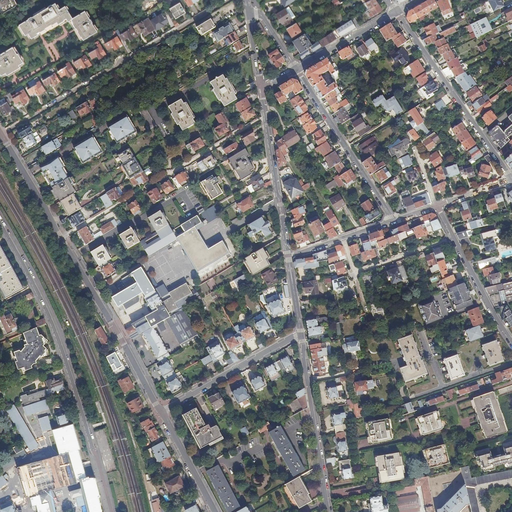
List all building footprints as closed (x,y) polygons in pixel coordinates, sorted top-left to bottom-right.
[(0,0),(0,7),(3,13),(11,8),(16,6),(12,0),(0,0)] [(378,4),(375,0),(370,0),(366,3),(367,4),(365,6),(366,7),(368,6),(370,9),(378,4)] [(433,0),(429,0),(426,2),(431,11),(437,7),(433,0)] [(450,8),(446,0),(441,0),(437,2),(441,12),(450,8)] [(490,13),(494,12),(488,0),(485,2),(490,13)] [(488,0),(494,12),(503,7),(502,3),(503,3),(501,0),(488,0)] [(175,18),(185,12),(179,2),(170,8),(175,18)] [(426,2),(419,6),(424,15),(431,11),(426,2)] [(90,19),(85,10),(73,18),(65,6),(59,9),(55,3),(52,5),(52,4),(48,6),(48,7),(32,17),(31,16),(28,18),(29,19),(19,24),(26,35),(29,33),(32,38),(38,34),(37,33),(40,31),(40,32),(46,28),(45,27),(52,24),(57,21),(59,23),(64,20),(64,19),(66,18),(68,21),(71,19),(73,22),(72,22),(75,28),(76,28),(78,30),(77,31),(80,36),(81,36),(83,39),(97,31),(92,23),(92,22),(90,19)] [(383,10),(378,4),(370,9),(372,11),(369,13),(371,17),(383,10)] [(292,18),(295,16),(289,6),(285,8),(277,14),(283,23),(284,23),(286,25),(290,22),(290,23),(294,21),(292,18)] [(419,6),(413,10),(418,19),(424,15),(419,6)] [(505,19),(506,18),(508,22),(511,20),(511,19),(511,8),(502,13),(505,19)] [(408,12),(406,18),(410,23),(418,19),(413,10),(408,12)] [(167,13),(171,19),(175,27),(179,25),(176,20),(175,20),(170,11),(167,13)] [(340,11),(335,15),(342,26),(347,22),(343,15),(340,11)] [(486,17),(470,25),(473,31),(476,38),(480,36),(492,30),(486,17)] [(146,19),(132,27),(137,35),(142,32),(144,36),(155,29),(148,18),(146,19)] [(360,26),(354,18),(351,20),(356,28),(360,26)] [(171,19),(167,21),(172,29),(175,27),(171,19)] [(199,32),(200,31),(202,35),(215,27),(210,19),(196,28),(199,32)] [(331,28),(326,20),(320,23),(326,32),(331,28)] [(342,26),(337,29),(341,37),(356,28),(351,20),(347,22),(342,26)] [(259,22),(255,24),(257,32),(263,29),(259,22)] [(296,22),(287,28),(293,36),(302,31),(296,22)] [(229,23),(212,33),(218,42),(225,37),(234,32),(234,31),(238,29),(236,24),(231,27),(229,23)] [(386,42),(391,38),(398,48),(406,42),(402,36),(399,38),(390,23),(379,30),(386,42)] [(424,29),(426,34),(419,37),(422,41),(441,31),(438,26),(435,28),(433,24),(424,29)] [(441,31),(422,41),(426,46),(434,42),(443,38),(456,31),(453,25),(441,31)] [(119,28),(114,31),(116,34),(120,40),(123,39),(128,37),(130,40),(137,36),(137,35),(132,27),(128,29),(122,33),(119,28)] [(226,44),(228,42),(230,45),(239,39),(234,32),(225,37),(227,40),(224,41),(226,44)] [(336,38),(332,32),(318,41),(319,42),(322,47),(336,38)] [(293,41),(299,49),(309,42),(310,41),(308,38),(307,39),(304,34),(293,41)] [(98,40),(101,45),(104,51),(112,46),(115,49),(119,47),(114,38),(106,43),(103,38),(98,40)] [(443,38),(434,42),(437,49),(446,44),(446,43),(448,42),(447,39),(444,40),(443,38)] [(368,52),(366,50),(368,49),(364,44),(361,39),(358,41),(362,46),(356,50),(361,57),(368,52)] [(370,39),(364,44),(368,49),(370,52),(376,48),(370,39)] [(238,52),(243,48),(239,41),(233,44),(235,47),(233,48),(234,50),(236,49),(238,52)] [(301,52),(311,45),(309,42),(299,49),(301,52)] [(446,44),(437,49),(440,56),(443,54),(450,51),(454,49),(455,48),(455,47),(450,49),(447,44),(446,44)] [(18,53),(17,54),(13,47),(0,54),(0,73),(1,75),(5,72),(7,74),(20,67),(19,64),(23,62),(18,53)] [(99,58),(103,56),(98,47),(89,53),(92,58),(97,55),(99,58)] [(348,47),(338,53),(343,60),(347,57),(348,59),(353,56),(348,47)] [(406,53),(403,48),(391,56),(394,61),(398,58),(403,65),(410,61),(405,53),(406,53)] [(281,64),(281,63),(284,61),(277,50),(268,55),(276,68),(281,64)] [(450,51),(443,54),(447,62),(447,63),(456,58),(454,53),(452,54),(450,51)] [(87,65),(88,66),(92,64),(86,55),(74,62),(76,67),(81,64),(83,67),(87,65)] [(447,63),(449,67),(442,70),(444,73),(462,64),(461,63),(459,64),(456,58),(447,63)] [(335,73),(330,65),(327,59),(306,71),(305,76),(320,99),(333,90),(337,88),(335,86),(334,83),(335,82),(334,80),(340,75),(337,71),(335,73)] [(501,59),(495,63),(499,70),(505,66),(502,60),(501,59)] [(413,71),(410,73),(413,78),(424,71),(417,60),(409,65),(413,71)] [(68,77),(75,72),(74,71),(69,62),(66,64),(67,66),(61,69),(60,67),(57,69),(58,71),(61,76),(66,73),(68,77)] [(330,65),(335,73),(337,71),(338,70),(334,63),(330,65)] [(463,63),(462,64),(444,73),(447,76),(452,73),(455,78),(464,73),(462,69),(465,67),(464,65),(463,63)] [(57,83),(53,76),(56,74),(52,67),(48,70),(52,75),(43,80),(46,85),(51,82),(53,86),(57,83)] [(458,84),(459,83),(465,92),(476,85),(469,75),(467,77),(465,73),(464,73),(455,78),(456,79),(455,79),(458,84)] [(421,86),(422,84),(424,86),(432,81),(436,78),(434,76),(428,79),(429,80),(427,81),(426,79),(427,78),(425,74),(416,79),(421,86)] [(219,101),(220,100),(224,107),(237,100),(234,95),(236,94),(236,93),(235,94),(227,79),(225,80),(223,75),(210,83),(214,89),(212,90),(219,101)] [(292,79),(279,87),(282,92),(283,95),(289,92),(291,92),(292,91),(295,96),(303,90),(297,80),(292,79)] [(430,94),(437,89),(432,81),(424,86),(422,87),(427,95),(429,94),(430,94)] [(38,95),(42,92),(37,84),(28,89),(31,94),(35,91),(38,95)] [(466,93),(471,100),(466,104),(468,107),(472,104),(476,101),(475,100),(481,95),(475,87),(466,93)] [(10,93),(7,95),(8,98),(11,102),(14,100),(15,103),(20,100),(23,103),(27,101),(27,100),(30,99),(24,89),(12,96),(10,93)] [(337,95),(333,90),(320,99),(323,103),(326,101),(327,102),(337,95)] [(279,93),(274,95),(279,104),(286,100),(285,98),(283,95),(282,92),(279,93)] [(337,95),(327,102),(330,106),(337,102),(337,101),(335,98),(339,96),(338,95),(337,95)] [(395,116),(403,111),(394,96),(386,101),(382,95),(372,101),(376,107),(381,104),(385,111),(390,111),(391,110),(395,116)] [(476,110),(478,112),(474,116),(476,118),(480,115),(479,113),(491,105),(489,103),(490,102),(498,97),(496,95),(485,103),(483,105),(476,110)] [(293,99),(290,101),(295,108),(303,103),(303,102),(304,101),(302,98),(301,99),(300,98),(299,99),(298,96),(297,97),(296,96),(293,98),(293,99)] [(3,99),(0,100),(0,106),(5,114),(11,110),(12,111),(15,109),(11,102),(8,98),(4,100),(3,99)] [(246,98),(236,104),(241,113),(251,107),(246,98)] [(474,107),(472,108),(474,111),(483,105),(485,103),(481,98),(476,101),(472,104),(474,107)] [(177,125),(178,125),(182,131),(195,124),(193,119),(194,118),(185,104),(185,103),(183,104),(181,100),(168,107),(172,114),(171,115),(177,125)] [(337,102),(330,106),(334,113),(343,108),(348,104),(345,100),(338,104),(337,102)] [(87,114),(91,111),(86,102),(77,108),(81,115),(86,112),(87,114)] [(305,108),(306,107),(303,103),(295,108),(299,115),(307,110),(305,108)] [(412,123),(415,122),(417,126),(422,122),(425,120),(424,117),(421,119),(416,109),(421,106),(419,105),(408,112),(411,116),(411,117),(413,119),(410,120),(412,123)] [(246,121),(255,115),(251,107),(241,113),(246,121)] [(345,112),(343,108),(334,113),(337,117),(345,112)] [(146,109),(140,112),(150,130),(157,126),(146,109)] [(490,111),(482,118),(488,125),(496,118),(490,111)] [(347,115),(345,112),(337,117),(339,121),(347,115)] [(495,142),(501,149),(511,138),(511,137),(511,113),(508,117),(508,118),(511,122),(511,125),(503,133),(498,126),(497,126),(497,125),(496,126),(489,131),(489,132),(489,133),(495,141),(495,142)] [(307,114),(299,119),(304,125),(312,120),(310,116),(309,116),(307,114)] [(350,119),(349,119),(360,136),(370,130),(366,123),(364,125),(360,119),(358,114),(350,119)] [(350,119),(347,115),(339,121),(341,124),(349,119),(350,119)] [(113,123),(116,126),(110,130),(118,143),(136,133),(126,116),(117,121),(113,123)] [(95,127),(100,125),(96,117),(91,119),(95,127)] [(230,120),(229,121),(235,131),(239,129),(240,129),(240,128),(238,128),(234,122),(232,123),(230,119),(230,120)] [(314,125),(315,124),(313,120),(312,120),(304,125),(303,126),(308,134),(316,129),(314,125)] [(422,122),(417,126),(408,132),(411,136),(414,140),(414,141),(419,137),(415,132),(420,129),(426,138),(432,134),(429,131),(428,131),(422,122)] [(219,137),(229,131),(224,123),(215,129),(219,137)] [(461,123),(452,129),(456,136),(465,130),(461,123)] [(28,126),(18,132),(23,139),(32,134),(33,134),(28,126)] [(253,136),(254,134),(251,130),(241,137),(243,141),(243,142),(244,142),(245,143),(244,144),(245,145),(246,144),(246,145),(255,140),(253,136)] [(317,138),(314,139),(319,146),(326,142),(325,140),(326,139),(323,134),(320,130),(314,133),(317,138)] [(465,130),(456,136),(461,143),(470,137),(465,130)] [(295,131),(281,139),(287,148),(301,140),(295,131)] [(28,150),(37,144),(32,134),(23,139),(25,144),(24,144),(28,150)] [(80,143),(82,146),(76,150),(77,150),(84,163),(102,153),(92,136),(83,141),(80,143)] [(463,148),(464,147),(466,150),(475,144),(470,137),(461,143),(463,146),(462,146),(463,148)] [(195,151),(204,146),(199,138),(186,146),(188,150),(192,148),(195,151)] [(428,150),(427,151),(429,154),(437,149),(432,142),(434,141),(432,139),(431,140),(430,138),(423,142),(428,150)] [(278,142),(276,143),(279,149),(282,154),(283,156),(290,153),(287,148),(281,139),(277,141),(278,142)] [(365,155),(366,155),(368,158),(377,153),(380,151),(378,147),(379,147),(376,142),(374,143),(371,139),(360,146),(363,151),(362,151),(365,155)] [(401,141),(388,150),(391,155),(394,153),(395,154),(397,158),(409,153),(407,149),(408,148),(407,145),(406,143),(407,142),(409,141),(409,140),(408,140),(407,139),(406,139),(405,139),(404,139),(404,140),(401,141)] [(46,155),(57,149),(52,141),(41,148),(46,155)] [(236,142),(225,149),(228,154),(230,158),(241,151),(236,142)] [(323,156),(332,150),(326,142),(319,146),(317,147),(318,148),(317,149),(318,151),(319,150),(323,156)] [(312,143),(305,148),(308,153),(315,149),(312,143)] [(468,161),(471,165),(475,162),(474,161),(482,155),(476,147),(468,152),(472,157),(472,158),(468,161)] [(120,154),(116,156),(122,165),(134,158),(129,149),(125,151),(124,149),(119,152),(120,154)] [(276,150),(277,156),(279,167),(285,163),(286,162),(283,156),(282,154),(279,149),(276,150)] [(249,155),(248,156),(244,150),(243,150),(241,151),(230,158),(232,161),(231,161),(240,176),(241,176),(243,179),(252,174),(250,171),(254,169),(252,166),(253,165),(251,162),(250,160),(250,161),(249,161),(247,157),(249,156),(249,155)] [(325,157),(329,163),(327,164),(330,168),(335,165),(341,161),(338,157),(334,151),(325,157)] [(442,161),(436,152),(428,157),(434,167),(442,161)] [(385,165),(382,160),(377,153),(368,158),(362,163),(370,175),(385,165)] [(484,157),(488,163),(493,160),(488,154),(484,157)] [(207,169),(216,163),(211,155),(210,156),(208,155),(208,156),(207,157),(197,163),(201,171),(206,168),(207,169)] [(408,155),(401,158),(403,163),(400,165),(402,169),(412,164),(408,155)] [(134,158),(122,165),(130,179),(134,177),(143,172),(135,157),(134,158)] [(48,169),(43,172),(52,188),(70,178),(58,158),(46,165),(48,169)] [(165,158),(161,161),(165,167),(169,165),(165,158)] [(341,161),(335,165),(341,175),(334,179),(336,183),(337,185),(339,187),(344,184),(341,179),(343,178),(347,183),(356,178),(350,169),(347,171),(341,161)] [(447,168),(442,169),(445,178),(449,177),(449,178),(460,174),(458,168),(456,164),(447,168)] [(488,178),(491,168),(482,165),(479,175),(488,178)] [(438,181),(440,181),(441,183),(446,181),(445,178),(442,169),(441,166),(436,169),(437,171),(435,172),(438,181)] [(464,166),(458,168),(460,174),(460,175),(464,174),(464,175),(467,174),(469,178),(475,176),(472,167),(466,169),(465,168),(465,167),(464,166)] [(391,176),(385,167),(375,174),(381,183),(391,176)] [(414,171),(413,171),(412,167),(405,170),(406,172),(409,182),(417,179),(414,171)] [(192,181),(186,171),(172,179),(178,189),(182,187),(180,183),(188,178),(190,182),(192,181)] [(143,172),(134,177),(137,182),(139,185),(143,182),(144,183),(148,181),(143,172)] [(396,191),(392,186),(401,181),(398,175),(385,183),(386,185),(383,187),(389,196),(396,191)] [(219,178),(220,178),(219,177),(217,179),(216,177),(214,178),(212,176),(201,182),(201,183),(202,182),(208,193),(209,192),(213,199),(211,200),(223,193),(218,184),(222,182),(219,178)] [(74,185),(70,178),(52,188),(53,190),(57,196),(60,202),(73,194),(76,193),(72,186),(74,185)] [(304,178),(297,181),(301,187),(307,183),(306,181),(304,178)] [(252,193),(264,186),(265,188),(272,185),(271,181),(264,184),(261,179),(250,186),(250,187),(252,193)] [(290,179),(284,183),(288,191),(287,192),(291,199),(303,192),(303,191),(301,187),(297,181),(296,179),(292,181),(292,180),(290,179)] [(324,186),(326,189),(333,185),(334,187),(337,185),(336,183),(334,179),(324,186)] [(171,191),(174,189),(169,181),(165,184),(161,186),(166,194),(168,193),(169,194),(171,192),(171,191)] [(438,185),(432,187),(434,193),(440,191),(440,192),(445,190),(443,186),(445,186),(445,185),(447,184),(446,181),(441,183),(438,185)] [(115,188),(106,194),(111,201),(115,199),(116,200),(120,197),(120,196),(122,194),(123,193),(119,187),(118,187),(116,189),(115,188)] [(156,189),(148,194),(154,204),(162,199),(156,189)] [(405,203),(404,203),(407,212),(415,209),(413,204),(411,199),(408,190),(405,191),(405,192),(407,198),(403,199),(405,203)] [(427,204),(431,203),(428,193),(420,196),(422,201),(426,199),(427,204)] [(73,194),(60,202),(69,216),(81,208),(73,194)] [(106,194),(101,197),(106,205),(108,208),(113,205),(111,201),(106,194)] [(339,194),(332,199),(338,208),(345,204),(339,194)] [(494,196),(495,199),(497,203),(504,201),(501,194),(494,196)] [(411,199),(413,204),(415,209),(427,204),(426,199),(422,201),(420,196),(411,199)] [(243,212),(254,206),(251,201),(249,202),(247,198),(237,205),(239,209),(241,208),(243,212)] [(329,200),(335,210),(338,208),(332,199),(329,200)] [(488,204),(486,204),(488,211),(491,210),(492,213),(499,210),(497,203),(495,199),(487,201),(488,204)] [(367,213),(373,208),(368,200),(361,204),(367,213)] [(133,214),(140,209),(136,201),(132,204),(128,206),(133,214)] [(464,221),(467,220),(467,223),(470,222),(473,221),(472,218),(470,212),(468,207),(466,201),(461,203),(464,211),(460,212),(464,221)] [(294,212),(293,213),(295,218),(301,215),(305,213),(302,205),(301,205),(297,207),(298,208),(295,209),(293,210),(294,212)] [(332,225),(333,226),(339,223),(336,217),(331,210),(325,214),(327,216),(328,217),(330,222),(332,225)] [(160,211),(148,218),(156,232),(169,225),(160,211)] [(71,224),(73,224),(75,227),(85,221),(80,212),(68,219),(71,224)] [(218,213),(207,220),(194,227),(197,231),(217,219),(223,230),(227,227),(218,213)] [(424,222),(431,219),(431,221),(437,218),(435,215),(432,213),(423,216),(424,222)] [(295,227),(304,223),(301,215),(295,218),(293,219),(294,221),(293,222),(295,227)] [(473,221),(470,222),(472,229),(484,226),(482,219),(481,219),(479,215),(477,216),(472,218),(473,221)] [(248,225),(252,231),(248,234),(250,237),(254,235),(258,241),(272,233),(268,227),(267,227),(265,228),(264,226),(265,225),(266,224),(261,217),(253,222),(248,225)] [(362,217),(358,220),(362,227),(367,225),(362,217)] [(318,220),(316,218),(314,219),(315,222),(309,225),(314,236),(324,231),(318,220)] [(431,221),(425,223),(429,234),(433,232),(443,229),(437,218),(431,221)] [(415,219),(413,219),(416,227),(421,225),(421,222),(417,224),(415,219)] [(102,232),(93,237),(87,226),(77,232),(79,235),(80,236),(81,238),(85,245),(111,230),(117,226),(113,221),(111,222),(100,228),(102,232)] [(323,226),(327,232),(330,238),(337,236),(333,229),(334,228),(333,226),(332,225),(330,222),(323,226)] [(424,235),(425,236),(429,234),(425,223),(421,225),(416,227),(413,228),(417,238),(424,235)] [(395,235),(409,229),(407,224),(393,230),(395,235)] [(130,229),(119,235),(128,249),(140,242),(132,228),(131,228),(130,227),(130,228),(130,229)] [(222,240),(208,249),(197,231),(194,227),(193,228),(179,236),(176,238),(190,260),(197,272),(229,253),(222,240)] [(499,231),(501,230),(500,228),(497,229),(494,230),(491,231),(481,234),(487,252),(496,249),(493,238),(497,236),(496,233),(500,232),(499,231)] [(295,238),(297,238),(301,248),(307,246),(301,229),(293,232),(295,238)] [(470,229),(456,233),(460,239),(468,237),(471,236),(472,236),(470,229)] [(382,230),(368,235),(369,239),(370,242),(376,240),(377,242),(384,239),(383,236),(384,235),(382,230)] [(397,234),(399,240),(400,240),(403,239),(407,237),(405,231),(397,234)] [(397,234),(388,238),(389,243),(396,241),(397,246),(401,244),(399,240),(397,234)] [(369,239),(362,242),(365,251),(373,248),(376,247),(375,243),(371,245),(370,242),(369,239)] [(385,243),(388,242),(386,239),(377,243),(379,249),(386,246),(385,243)] [(357,244),(349,246),(352,256),(360,253),(359,252),(357,244)] [(0,288),(5,299),(23,289),(0,245),(0,288)] [(335,246),(337,251),(339,259),(340,261),(342,261),(347,259),(343,246),(340,245),(335,246)] [(103,246),(91,253),(99,266),(100,266),(107,261),(109,260),(111,259),(103,246)] [(245,259),(243,260),(253,276),(270,266),(266,260),(269,258),(268,258),(265,252),(263,248),(245,259)] [(364,260),(376,256),(373,248),(365,251),(362,252),(364,260)] [(433,251),(434,252),(436,260),(444,257),(441,248),(439,249),(433,251)] [(318,258),(316,258),(317,262),(318,261),(328,260),(327,255),(327,249),(317,253),(318,258)] [(337,251),(327,255),(328,260),(329,262),(339,259),(337,251)] [(430,267),(432,272),(440,269),(437,262),(436,260),(434,252),(430,254),(430,255),(426,257),(429,265),(432,264),(433,266),(430,267)] [(305,258),(306,263),(317,262),(316,258),(318,258),(317,253),(313,254),(313,257),(305,258)] [(489,266),(489,265),(497,262),(496,260),(495,257),(482,260),(478,262),(480,268),(489,266)] [(296,260),(295,263),(296,267),(304,266),(304,268),(319,266),(318,261),(317,262),(306,263),(305,258),(296,260)] [(101,268),(107,278),(116,272),(111,263),(109,260),(107,261),(100,266),(101,268)] [(444,260),(437,262),(440,269),(441,273),(442,275),(447,273),(446,271),(448,270),(444,260)] [(338,275),(346,273),(342,261),(340,261),(329,265),(331,270),(336,269),(337,271),(336,272),(336,273),(337,272),(338,275)] [(392,284),(408,278),(403,265),(387,271),(392,284)] [(239,278),(232,267),(212,278),(217,285),(223,281),(225,285),(229,283),(234,280),(239,278)] [(493,267),(482,269),(484,277),(488,276),(494,274),(493,267)] [(153,312),(158,320),(168,314),(171,312),(171,313),(182,307),(195,299),(197,298),(199,296),(195,289),(191,292),(189,288),(170,299),(167,294),(164,290),(160,292),(159,291),(157,288),(154,290),(145,275),(141,268),(121,279),(127,289),(112,298),(118,307),(121,305),(122,306),(122,307),(123,309),(139,300),(140,296),(141,295),(140,294),(143,293),(145,297),(144,297),(153,312)] [(271,270),(262,275),(269,287),(278,282),(271,270)] [(499,278),(500,278),(499,273),(498,273),(494,274),(488,276),(489,280),(492,280),(493,284),(500,282),(499,278)] [(244,274),(239,278),(234,280),(237,286),(248,280),(247,279),(244,274)] [(449,289),(457,285),(453,275),(445,278),(442,279),(441,281),(445,290),(449,289)] [(346,281),(345,281),(344,276),(334,280),(338,293),(349,289),(347,286),(348,286),(346,281)] [(312,294),(318,293),(317,280),(314,281),(310,281),(311,283),(306,283),(305,283),(306,292),(312,292),(312,294)] [(511,281),(500,284),(485,288),(488,294),(495,293),(494,292),(504,290),(504,289),(511,287),(511,281)] [(195,289),(199,296),(201,299),(202,298),(210,294),(211,293),(205,282),(195,289)] [(449,289),(457,309),(457,310),(472,304),(471,301),(472,300),(470,294),(468,294),(464,283),(457,285),(449,289)] [(189,288),(186,284),(167,294),(170,299),(189,288)] [(501,302),(507,300),(504,290),(494,292),(495,293),(499,292),(501,302)] [(210,294),(216,303),(219,301),(214,292),(211,293),(210,294)] [(24,297),(27,301),(34,298),(32,293),(24,297)] [(280,299),(279,299),(277,294),(273,296),(275,301),(267,304),(268,304),(267,305),(267,306),(267,307),(267,308),(268,309),(268,310),(269,310),(270,311),(272,317),(273,317),(274,318),(285,314),(284,312),(285,312),(280,299)] [(199,296),(197,298),(202,307),(205,305),(202,298),(201,299),(199,296)] [(426,318),(424,319),(425,320),(426,324),(438,319),(437,315),(440,314),(441,314),(440,312),(439,308),(437,308),(433,298),(419,305),(420,308),(421,310),(422,309),(426,318)] [(309,300),(301,301),(302,311),(305,311),(305,306),(310,305),(309,300)] [(373,305),(370,307),(375,321),(377,320),(376,318),(383,315),(388,313),(386,307),(382,309),(382,311),(377,312),(376,308),(374,308),(373,305)] [(158,320),(142,328),(137,331),(137,332),(129,336),(131,339),(142,333),(153,326),(153,327),(166,320),(173,316),(173,315),(174,314),(183,309),(182,307),(171,313),(171,312),(168,314),(158,320)] [(477,307),(468,311),(474,326),(479,324),(483,323),(477,307)] [(173,316),(166,320),(182,349),(191,344),(200,339),(183,309),(174,314),(173,315),(173,316)] [(0,315),(0,319),(1,322),(8,335),(18,330),(17,327),(11,314),(9,311),(0,315)] [(274,328),(273,326),(266,313),(265,311),(263,312),(261,314),(253,319),(256,324),(255,324),(260,333),(270,328),(271,330),(274,328)] [(324,317),(306,320),(308,328),(321,326),(320,324),(325,323),(326,323),(327,322),(328,321),(328,320),(328,319),(327,318),(326,317),(325,317),(324,317)] [(44,319),(36,322),(38,327),(46,324),(44,319)] [(474,326),(465,330),(470,342),(484,337),(482,332),(482,333),(480,329),(479,324),(474,326)] [(133,326),(125,330),(129,336),(137,332),(137,331),(133,326)] [(151,349),(158,362),(166,358),(170,356),(153,327),(153,326),(142,333),(148,344),(148,343),(151,349)] [(238,333),(238,334),(243,342),(243,343),(245,341),(255,336),(250,326),(246,328),(240,332),(238,333)] [(314,338),(315,340),(307,341),(308,345),(315,344),(315,342),(321,341),(320,335),(322,335),(322,332),(321,326),(308,328),(309,337),(312,336),(312,338),(314,338)] [(103,346),(110,343),(101,327),(95,330),(98,335),(97,336),(103,346)] [(41,335),(39,335),(37,328),(23,333),(27,345),(25,346),(25,348),(21,352),(19,350),(14,352),(17,361),(15,362),(18,370),(24,367),(25,371),(32,368),(32,366),(37,363),(36,361),(40,356),(41,357),(45,352),(43,346),(44,344),(42,339),(43,337),(41,335)] [(240,345),(239,344),(243,342),(238,334),(234,336),(233,333),(231,333),(225,336),(224,338),(225,341),(230,350),(240,345)] [(428,374),(423,360),(421,360),(412,334),(398,339),(402,350),(400,351),(401,355),(403,354),(407,365),(400,368),(405,382),(428,374)] [(490,366),(504,361),(496,340),(482,345),(485,355),(484,355),(485,358),(487,358),(490,366)] [(348,352),(360,350),(359,341),(347,343),(348,352)] [(315,344),(308,345),(309,350),(311,350),(313,358),(327,355),(328,355),(326,343),(326,344),(325,342),(315,344)] [(209,347),(205,349),(209,355),(213,362),(214,363),(217,361),(216,358),(225,353),(219,344),(211,349),(209,346),(209,347)] [(231,351),(228,353),(231,358),(234,363),(240,360),(236,354),(235,355),(234,354),(233,354),(231,351)] [(114,372),(123,367),(115,353),(106,357),(114,372)] [(451,380),(465,375),(458,354),(446,358),(444,358),(444,359),(446,367),(444,367),(446,370),(447,370),(451,380)] [(213,362),(209,355),(201,360),(203,365),(207,363),(207,365),(213,362)] [(288,355),(276,362),(281,370),(284,368),(285,369),(287,367),(288,370),(294,366),(288,355)] [(324,362),(328,361),(327,355),(313,358),(315,373),(325,371),(324,362)] [(161,365),(157,367),(165,380),(175,374),(168,361),(166,358),(158,362),(159,364),(162,362),(163,364),(161,364),(161,365)] [(281,377),(278,371),(281,370),(276,362),(265,368),(273,382),(281,377)] [(511,367),(503,371),(504,372),(501,373),(502,376),(506,374),(511,372),(511,367)] [(183,387),(186,385),(181,376),(177,378),(175,374),(165,380),(172,393),(183,387)] [(256,391),(266,385),(260,375),(250,381),(256,391)] [(342,385),(348,384),(346,376),(340,377),(342,385),(337,386),(328,388),(330,399),(344,396),(342,385)] [(134,388),(128,377),(125,379),(124,380),(123,379),(118,381),(125,393),(134,388)] [(47,382),(46,383),(49,390),(61,386),(63,385),(62,380),(61,380),(55,382),(54,379),(47,382)] [(356,391),(374,388),(373,380),(366,381),(355,383),(356,391)] [(470,387),(471,388),(468,388),(470,392),(479,389),(478,384),(470,387)] [(232,392),(239,404),(250,398),(251,397),(250,395),(251,394),(250,393),(249,394),(244,385),(232,392)] [(62,388),(61,386),(49,390),(47,391),(48,395),(54,393),(53,392),(55,391),(56,393),(62,391),(62,388)] [(298,397),(296,398),(297,399),(305,394),(305,388),(296,393),(298,397)] [(47,391),(41,393),(41,392),(27,397),(27,396),(22,397),(24,403),(48,395),(47,391)] [(497,435),(506,432),(493,392),(473,398),(486,438),(496,434),(497,435)] [(214,409),(225,403),(219,393),(209,398),(214,409)] [(305,394),(297,399),(303,410),(308,407),(305,394)] [(132,413),(144,407),(139,397),(127,404),(132,413)] [(434,399),(426,402),(427,407),(437,403),(435,397),(434,398),(434,399)] [(26,415),(49,408),(46,400),(23,407),(26,415)] [(404,404),(405,409),(401,411),(402,415),(414,411),(410,402),(404,404)] [(13,405),(6,410),(32,451),(39,446),(13,405)] [(202,448),(223,437),(216,425),(212,427),(211,428),(208,423),(205,425),(196,407),(184,414),(191,427),(202,448)] [(358,409),(354,410),(355,418),(363,416),(361,408),(358,409)] [(424,435),(443,428),(437,411),(418,417),(424,435)] [(59,427),(69,424),(66,413),(56,416),(59,427)] [(345,413),(333,415),(336,434),(344,432),(348,431),(346,424),(343,424),(342,418),(346,418),(345,413)] [(44,419),(48,432),(56,430),(52,416),(44,419)] [(372,443),(391,439),(387,418),(368,422),(372,443)] [(143,428),(144,427),(146,432),(147,432),(155,428),(152,423),(151,423),(150,422),(149,419),(141,424),(143,428)] [(268,422),(265,424),(259,427),(261,432),(271,427),(269,424),(268,422)] [(293,476),(305,469),(281,426),(278,427),(277,426),(276,427),(276,428),(269,432),(293,476)] [(102,511),(98,498),(100,497),(95,478),(85,479),(79,453),(80,453),(74,427),(57,431),(56,431),(62,457),(39,462),(19,467),(19,470),(26,498),(41,494),(58,490),(78,485),(78,484),(80,484),(83,495),(87,511),(102,511)] [(246,427),(241,430),(244,436),(249,433),(246,427)] [(152,441),(158,438),(157,436),(156,434),(158,433),(155,428),(147,432),(152,441)] [(339,452),(348,451),(344,432),(336,434),(336,436),(339,452)] [(511,440),(502,443),(505,453),(492,457),(489,447),(475,451),(479,463),(481,462),(484,471),(489,470),(490,471),(495,469),(494,466),(508,463),(509,466),(511,465),(511,440)] [(157,461),(158,463),(160,462),(170,457),(162,442),(152,448),(154,451),(153,452),(155,455),(157,461)] [(20,444),(13,448),(17,454),(24,450),(20,444)] [(429,468),(449,463),(444,444),(423,450),(424,450),(425,450),(430,467),(429,468)] [(24,450),(0,463),(0,469),(27,455),(24,450)] [(403,473),(402,473),(399,453),(377,456),(377,457),(379,457),(383,482),(381,482),(382,483),(404,479),(403,473)] [(170,457),(160,462),(163,466),(165,470),(175,465),(170,457)] [(339,461),(340,470),(342,469),(351,468),(349,459),(339,461)] [(228,511),(229,511),(240,506),(218,465),(207,471),(228,511)] [(471,478),(469,465),(465,466),(461,467),(467,494),(471,511),(479,511),(476,494),(474,487),(477,485),(493,482),(511,478),(511,469),(508,471),(484,475),(471,478)] [(433,511),(471,511),(467,494),(461,467),(440,473),(428,476),(433,511)] [(352,478),(354,477),(355,476),(355,473),(352,474),(351,468),(342,469),(344,479),(352,478)] [(171,493),(184,486),(179,476),(165,484),(171,493)] [(299,476),(286,484),(299,508),(312,501),(308,494),(309,494),(299,476)] [(433,511),(428,476),(414,479),(414,480),(415,485),(415,484),(423,483),(428,507),(426,507),(426,511),(433,511)] [(408,487),(393,490),(394,495),(403,493),(416,490),(415,484),(415,485),(408,487)] [(334,498),(345,498),(345,489),(333,489),(334,498)] [(381,495),(380,492),(375,493),(376,496),(370,497),(372,511),(388,511),(388,509),(389,508),(388,504),(387,504),(383,505),(381,495)] [(55,511),(51,493),(47,494),(49,503),(50,508),(50,511),(55,511)] [(47,494),(40,496),(42,504),(49,503),(47,494)] [(394,499),(394,505),(394,511),(411,511),(421,510),(419,495),(394,499)] [(50,511),(50,508),(49,503),(42,504),(40,496),(30,498),(33,507),(36,506),(37,511),(50,511)]
